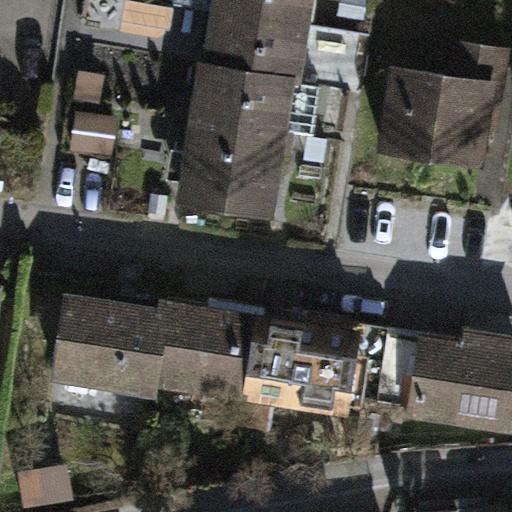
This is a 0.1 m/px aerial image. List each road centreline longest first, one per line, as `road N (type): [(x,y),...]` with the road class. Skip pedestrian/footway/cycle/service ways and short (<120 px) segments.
road 1 (residential): [(511,292),(0,220)]
road 2 (residential): [(182,511),(358,474),(511,461)]
